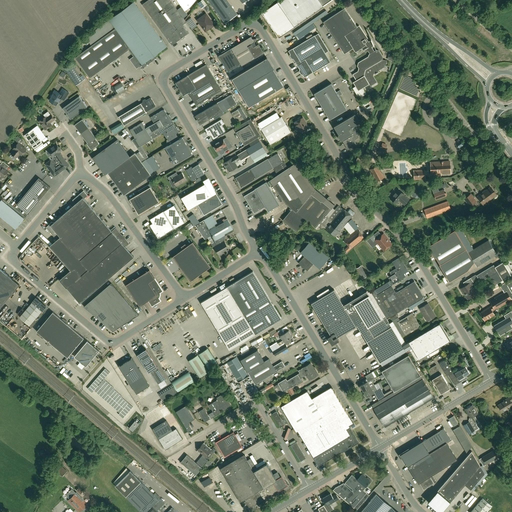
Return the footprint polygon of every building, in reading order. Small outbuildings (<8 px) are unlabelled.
[(172,45),(189,33),(183,25),(187,22),(170,0),(148,0),(143,4),(172,45)] [(189,8),(196,0),(176,0),(185,11),(189,8)] [(201,0),(197,3),(201,9),(207,5),(203,0),(201,0)] [(279,37),(307,18),(323,7),(323,6),(331,0),(280,0),(278,2),(262,13),(279,37)] [(126,45),(134,56),(130,59),(137,68),(140,66),(142,69),(153,61),(157,58),(155,55),(166,47),(134,2),(98,28),(87,39),(92,45),(75,57),(87,73),(126,45)] [(324,22),(342,50),(344,54),(349,51),(353,48),(355,52),(366,45),(368,48),(365,49),(367,49),(368,50),(372,48),(372,47),(374,46),(371,40),(369,42),(367,39),(368,38),(359,25),(357,27),(345,8),(324,22)] [(205,31),(213,25),(206,15),(198,20),(205,31)] [(296,63),(325,45),(318,34),(315,35),(289,51),(296,63)] [(251,37),(232,48),(219,56),(228,72),(241,64),(242,66),(264,53),(258,44),(256,46),(251,37)] [(331,62),(325,53),(328,51),(325,45),(296,63),(305,77),(331,62)] [(375,51),(374,51),(372,48),(368,50),(370,54),(369,54),(369,57),(359,63),(358,66),(360,68),(359,71),(353,75),(356,80),(353,82),(356,86),(353,88),(359,98),(366,94),(363,88),(369,84),(370,86),(377,82),(373,76),(373,73),(374,74),(376,74),(378,73),(379,71),(384,67),(385,66),(383,65),(382,64),(383,62),(382,62),(381,61),(382,57),(380,52),(375,51)] [(267,58),(232,79),(249,107),(284,86),(267,58)] [(83,80),(71,64),(64,69),(75,85),(83,80)] [(183,96),(188,92),(189,92),(197,105),(221,90),(206,64),(175,83),(178,87),(177,88),(180,92),(180,91),(183,96)] [(121,82),(114,86),(118,93),(125,89),(121,82)] [(347,109),(339,96),(342,94),(340,90),(337,92),(332,83),(314,93),(330,119),(347,109)] [(56,106),(59,101),(61,98),(64,100),(69,93),(63,89),(60,93),(55,90),(53,94),(54,94),(50,101),(52,102),(52,103),(56,106)] [(217,103),(196,116),(200,123),(218,112),(220,117),(224,114),(223,112),(237,104),(231,94),(219,102),(217,103)] [(79,96),(63,108),(71,119),(87,107),(79,96)] [(150,98),(147,100),(145,99),(142,101),(142,103),(119,116),(124,125),(155,106),(155,105),(151,98),(150,98)] [(244,119),(247,118),(241,107),(238,109),(244,119)] [(134,143),(137,142),(171,122),(174,120),(173,120),(171,121),(167,116),(170,114),(167,115),(164,109),(151,117),(154,123),(146,128),(142,122),(130,130),(135,138),(132,140),(134,143)] [(237,110),(232,113),(235,118),(240,115),(237,110)] [(43,114),(45,117),(39,121),(45,129),(52,125),(50,123),(55,119),(51,114),(48,111),(43,114)] [(258,123),(270,144),(271,144),(291,132),(282,117),(280,118),(278,114),(276,112),(258,123)] [(352,147),(357,144),(354,140),(358,138),(355,134),(359,131),(357,127),(356,125),(360,122),(358,119),(355,114),(351,116),(337,124),(334,126),(348,149),(352,147)] [(301,132),(309,128),(303,118),(295,123),(301,132)] [(74,125),(87,143),(91,149),(99,144),(96,139),(96,138),(82,119),(74,125)] [(221,119),(205,129),(207,132),(209,133),(210,135),(211,135),(213,138),(225,131),(222,125),(224,124),(221,119)] [(235,128),(244,145),(260,136),(251,119),(235,128)] [(170,140),(177,136),(176,134),(179,132),(176,127),(177,127),(177,126),(175,128),(171,122),(137,142),(134,143),(137,148),(141,146),(166,131),(170,137),(169,138),(170,140)] [(44,145),(41,141),(46,137),(37,125),(33,129),(24,135),(36,151),(44,145)] [(26,150),(20,144),(23,140),(17,136),(14,140),(18,143),(13,149),(14,150),(11,154),(16,158),(19,154),(21,156),(26,150)] [(192,153),(191,152),(182,137),(179,139),(172,143),(165,147),(175,164),(192,153)] [(266,152),(260,142),(258,138),(249,143),(251,147),(247,149),(250,155),(253,159),(266,152)] [(108,173),(130,156),(117,139),(92,158),(105,175),(108,173)] [(224,151),(225,151),(229,149),(223,139),(213,145),(217,151),(218,151),(220,154),(221,154),(224,153),(224,151)] [(56,144),(48,150),(53,157),(54,156),(56,159),(52,162),(51,160),(46,164),(54,176),(69,166),(59,152),(61,150),(61,149),(61,148),(61,147),(60,147),(59,147),(56,144)] [(235,162),(240,159),(240,160),(250,155),(247,149),(246,149),(238,154),(238,155),(224,163),(229,172),(238,167),(235,162)] [(135,153),(130,156),(108,173),(124,194),(151,175),(135,153)] [(268,159),(273,168),(274,168),(273,168),(283,162),(278,153),(268,159)] [(153,155),(146,159),(154,171),(160,168),(154,158),(153,155)] [(273,168),(268,159),(236,178),(241,187),(273,168)] [(296,160),(269,178),(286,202),(291,206),(281,219),(296,230),(305,219),(314,226),(335,203),(314,187),(296,160)] [(0,177),(1,176),(3,178),(8,172),(2,167),(5,163),(3,161),(0,165),(0,164),(0,177)] [(430,163),(431,175),(450,174),(449,162),(430,163)] [(192,181),(204,174),(199,164),(192,168),(192,167),(191,167),(186,170),(192,181)] [(387,176),(384,165),(376,166),(378,178),(387,176)] [(425,169),(413,170),(414,180),(425,179),(425,169)] [(175,177),(173,174),(168,177),(170,180),(172,179),(176,186),(186,180),(182,173),(175,177)] [(39,178),(30,188),(42,197),(50,187),(43,181),(39,178)] [(198,204),(204,215),(222,205),(216,194),(214,189),(214,190),(209,181),(181,198),(188,210),(198,204)] [(255,189),(244,196),(250,206),(249,206),(250,208),(251,208),(254,213),(265,207),(268,211),(280,204),(266,182),(255,189)] [(151,187),(130,199),(138,215),(159,203),(151,187)] [(432,189),(433,193),(436,200),(446,196),(443,189),(439,191),(437,187),(432,189)] [(483,204),(496,195),(491,187),(484,192),(483,192),(477,196),(483,204)] [(28,214),(42,197),(30,188),(16,205),(28,214)] [(414,188),(409,193),(415,198),(415,197),(417,198),(420,194),(419,193),(419,192),(414,188)] [(405,204),(409,199),(403,195),(404,194),(398,189),(391,198),(396,203),(399,199),(405,204)] [(46,228),(57,240),(50,246),(71,271),(75,268),(81,275),(88,269),(90,271),(111,252),(118,246),(121,250),(125,247),(129,243),(116,228),(112,231),(84,199),(88,196),(83,191),(73,200),(76,204),(54,222),(51,222),(46,228)] [(471,193),(464,198),(464,199),(469,207),(477,201),(471,193)] [(1,200),(0,201),(0,216),(16,229),(24,219),(1,200)] [(448,201),(424,210),(427,218),(451,210),(448,201)] [(174,205),(150,219),(153,224),(150,225),(158,238),(184,222),(174,205)] [(343,208),(342,209),(338,205),(328,217),(332,220),(330,224),(332,225),(334,224),(341,230),(353,216),(343,208)] [(214,243),(217,242),(216,241),(234,231),(228,219),(218,225),(213,215),(204,220),(195,225),(196,227),(205,239),(207,237),(212,245),(212,244),(214,243)] [(332,225),(330,224),(326,228),(336,236),(341,230),(334,224),(332,225)] [(459,227),(427,246),(434,258),(435,257),(439,265),(449,281),(467,271),(474,263),(476,266),(497,254),(488,240),(473,249),(459,227)] [(351,234),(348,236),(344,239),(348,246),(344,249),(347,252),(364,238),(356,229),(351,234)] [(378,231),(367,241),(373,248),(378,243),(384,250),(391,244),(387,238),(384,233),(382,235),(378,231)] [(306,239),(298,249),(301,252),(310,242),(306,239)] [(212,244),(215,249),(216,249),(219,255),(229,249),(224,241),(220,243),(218,241),(217,242),(214,243),(212,244)] [(320,269),(329,257),(311,241),(310,242),(301,252),(305,256),(299,263),(307,270),(314,263),(320,269)] [(211,266),(193,242),(172,257),(190,281),(211,266)] [(90,271),(88,269),(81,275),(75,268),(71,271),(60,280),(80,303),(134,257),(125,247),(121,250),(118,246),(111,252),(90,271)] [(391,280),(389,281),(391,285),(393,284),(406,277),(404,274),(407,272),(404,267),(405,266),(400,257),(393,262),(397,268),(393,270),(392,269),(389,271),(391,275),(389,276),(391,280)] [(471,279),(473,281),(470,283),(471,286),(480,280),(480,282),(489,277),(494,285),(495,287),(511,277),(511,272),(505,261),(503,263),(503,262),(495,267),(493,265),(476,275),(475,275),(471,277),(471,279)] [(360,266),(354,269),(357,274),(358,274),(362,279),(367,276),(360,266)] [(0,286),(9,275),(8,275),(0,268),(0,286)] [(149,270),(126,285),(140,306),(148,301),(152,307),(161,301),(159,298),(160,297),(160,294),(160,293),(163,291),(149,270)] [(282,319),(253,271),(227,287),(255,334),(282,319)] [(9,275),(0,286),(0,308),(19,285),(9,276),(9,275)] [(374,290),(370,292),(387,319),(390,317),(424,297),(414,281),(392,295),(388,288),(392,286),(391,285),(389,281),(374,290)] [(111,283),(84,307),(113,331),(139,315),(111,283)] [(471,286),(470,283),(469,283),(461,288),(464,294),(465,293),(468,299),(476,294),(478,293),(478,291),(477,288),(474,287),(473,288),(471,286)] [(227,287),(216,293),(201,302),(229,350),(255,334),(227,287)] [(356,326),(344,305),(334,290),(312,303),(331,336),(328,338),(332,345),(340,340),(338,337),(356,326)] [(500,307),(511,299),(511,293),(510,290),(507,292),(507,291),(495,298),(495,299),(490,302),(492,305),(486,309),(487,309),(480,313),(485,321),(494,315),(492,311),(500,306),(500,307)] [(383,328),(387,325),(366,291),(344,305),(356,326),(358,325),(367,341),(384,331),(383,328)] [(36,298),(30,305),(20,317),(30,326),(46,306),(36,298)] [(435,316),(428,304),(420,308),(428,321),(435,316)] [(511,323),(511,312),(511,311),(504,315),(506,319),(494,326),(497,331),(498,332),(500,336),(511,328),(511,327),(510,325),(511,323)] [(84,338),(53,312),(37,331),(68,357),(84,338)] [(405,317),(400,320),(398,317),(392,320),(393,321),(402,336),(405,334),(413,330),(420,326),(412,313),(405,317)] [(389,324),(387,325),(383,328),(384,331),(367,341),(380,363),(394,354),(396,357),(409,349),(412,347),(409,342),(406,343),(402,336),(393,321),(389,323),(389,324)] [(450,340),(439,323),(409,342),(412,347),(419,359),(450,340)] [(277,344),(279,347),(278,348),(275,343),(270,346),(274,351),(273,352),(275,356),(287,348),(285,345),(291,342),(289,338),(292,337),(289,331),(280,336),(283,340),(277,344)] [(87,341),(74,357),(86,367),(99,351),(91,344),(87,341)] [(198,354),(209,371),(219,365),(208,348),(198,354)] [(149,373),(150,372),(158,384),(165,379),(146,349),(137,355),(149,373)] [(245,360),(249,369),(264,360),(259,352),(245,360)] [(198,355),(188,361),(199,378),(209,372),(198,355)] [(407,384),(412,380),(421,376),(408,355),(395,363),(407,384)] [(467,356),(463,358),(468,366),(472,364),(467,356)] [(248,376),(236,357),(227,363),(238,382),(248,376)] [(269,357),(248,370),(255,383),(285,365),(282,360),(274,365),(269,357)] [(149,385),(143,375),(132,358),(127,361),(123,361),(121,359),(124,363),(119,366),(136,393),(149,385)] [(451,373),(452,375),(453,374),(452,372),(445,359),(439,363),(447,376),(451,373)] [(281,381),(278,383),(274,386),(278,393),(280,392),(280,393),(283,392),(287,390),(290,395),(294,392),(291,387),(302,381),(300,378),(307,374),(310,379),(317,375),(311,363),(303,368),(298,371),(300,373),(298,375),(297,374),(287,380),(286,378),(281,381)] [(394,391),(396,390),(404,385),(407,384),(395,363),(382,371),(394,391)] [(455,373),(453,374),(452,375),(450,376),(455,385),(461,381),(460,379),(465,376),(469,373),(468,370),(465,367),(455,373)] [(106,368),(88,388),(93,392),(95,390),(104,398),(120,412),(118,415),(122,419),(132,408),(121,398),(122,397),(113,389),(114,387),(105,378),(111,372),(106,368)] [(429,369),(428,370),(433,378),(432,379),(441,393),(450,388),(439,369),(432,373),(429,369)] [(177,392),(195,381),(189,371),(171,382),(177,392)] [(366,376),(368,381),(375,377),(372,373),(366,376)] [(421,376),(412,380),(426,403),(434,398),(421,376)] [(404,385),(418,407),(426,403),(412,380),(407,384),(404,385)] [(363,389),(364,391),(374,385),(373,385),(372,383),(370,385),(368,381),(360,386),(360,387),(361,389),(362,390),(363,389)] [(273,385),(272,383),(262,388),(262,389),(263,391),(264,391),(273,385)] [(385,390),(383,392),(385,395),(392,391),(388,384),(383,387),(385,390)] [(378,390),(374,385),(364,391),(365,393),(364,393),(364,394),(365,397),(366,397),(375,392),(376,394),(382,390),(381,388),(378,390)] [(404,385),(396,390),(409,412),(418,407),(404,385)] [(281,406),(290,421),(293,426),(297,432),(298,431),(298,432),(323,417),(319,411),(338,399),(331,387),(311,399),(307,391),(281,406)] [(396,390),(394,391),(388,395),(401,417),(409,412),(396,390)] [(212,418),(215,416),(223,411),(222,410),(231,405),(224,393),(216,398),(217,399),(218,400),(212,403),(217,410),(209,414),(210,417),(212,418)] [(511,400),(511,393),(511,394),(511,395),(504,401),(498,405),(502,412),(511,405),(511,404),(510,401),(511,400)] [(388,395),(380,400),(393,422),(401,417),(388,395)] [(323,417),(298,432),(314,457),(337,444),(342,451),(345,449),(348,448),(348,449),(358,443),(351,431),(349,428),(350,427),(349,426),(353,423),(338,399),(319,411),(323,417)] [(393,422),(380,400),(372,405),(385,427),(393,422)] [(472,405),(465,409),(474,425),(478,423),(474,415),(477,414),(472,405)] [(194,419),(186,406),(176,412),(188,432),(192,430),(188,423),(194,419)] [(204,408),(199,411),(205,422),(210,419),(204,408)] [(277,411),(272,414),(280,428),(285,425),(277,411)] [(458,423),(453,416),(448,419),(453,426),(458,423)] [(133,431),(139,424),(135,421),(129,428),(133,431)] [(166,421),(163,423),(153,429),(159,439),(165,449),(183,439),(177,430),(173,432),(166,421)] [(463,425),(468,434),(474,430),(469,422),(463,425)] [(419,483),(432,475),(457,459),(446,442),(450,439),(443,428),(422,441),(409,449),(401,454),(408,465),(407,466),(418,483),(419,483)] [(235,434),(233,432),(216,442),(225,457),(242,446),(239,441),(235,434)] [(296,442),(291,445),(300,462),(306,458),(296,442)] [(198,450),(203,454),(196,462),(187,455),(180,462),(195,475),(202,467),(208,460),(205,457),(211,450),(203,444),(198,450)] [(342,452),(342,451),(337,444),(314,457),(313,458),(318,466),(323,463),(342,452)] [(450,501),(465,484),(471,489),(485,473),(481,466),(472,450),(437,490),(450,501)] [(494,450),(482,457),(486,464),(498,457),(494,450)] [(280,490),(287,485),(282,476),(280,477),(277,472),(273,474),(266,463),(257,469),(251,459),(247,461),(244,454),(220,468),(240,502),(244,499),(249,508),(260,502),(257,497),(261,495),(264,499),(280,490)] [(63,476),(67,471),(61,465),(56,470),(63,476)] [(154,494),(141,481),(130,470),(115,485),(126,496),(141,511),(145,511),(146,511),(177,511),(172,507),(167,511),(158,511),(157,511),(165,503),(160,498),(160,497),(155,492),(154,494)] [(343,483),(342,484),(363,502),(369,495),(367,493),(363,490),(366,487),(366,486),(369,483),(369,484),(372,481),(368,477),(367,478),(362,474),(358,479),(352,475),(345,483),(353,490),(352,491),(343,483)] [(436,482),(432,475),(419,483),(423,490),(436,482)] [(363,502),(342,484),(341,485),(340,485),(339,486),(338,487),(337,486),(336,488),(336,487),(333,490),(338,494),(354,508),(357,510),(363,502)] [(77,492),(68,500),(79,511),(88,505),(82,498),(77,492)] [(327,511),(328,511),(333,509),(330,504),(338,499),(336,495),(332,497),(330,493),(323,498),(326,504),(324,505),(327,511)] [(398,511),(376,493),(360,511),(398,511)] [(483,498),(470,511),(486,511),(492,506),(483,498)]
